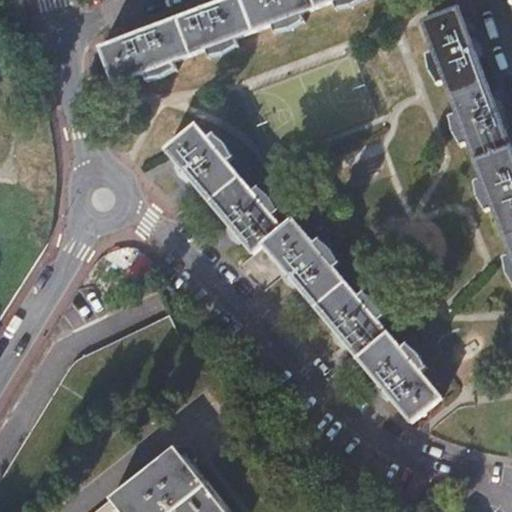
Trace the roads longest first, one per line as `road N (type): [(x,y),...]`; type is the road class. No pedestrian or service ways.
road 1 (residential): [(103,199),(150,222),(323,384),(413,454),(511,502)]
road 2 (residential): [(0,374),(103,199)]
road 3 (residential): [(103,199),(57,25)]
